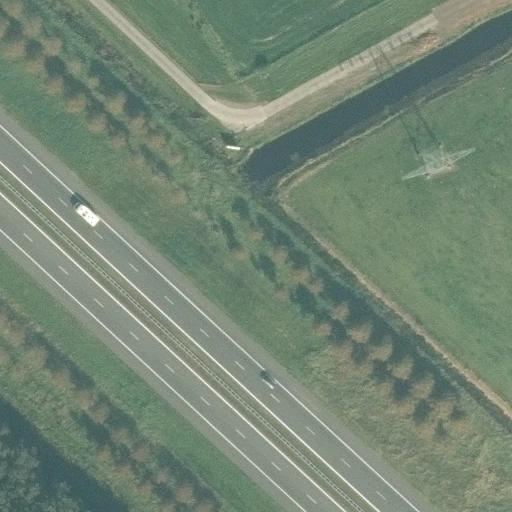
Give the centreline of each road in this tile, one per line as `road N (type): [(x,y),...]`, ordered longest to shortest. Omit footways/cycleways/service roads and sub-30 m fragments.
road 1 (motorway): [(396,511),(0,145)]
road 2 (motorway): [(0,216),(321,511)]
road 3 (unclassified): [(472,0),(239,127)]
